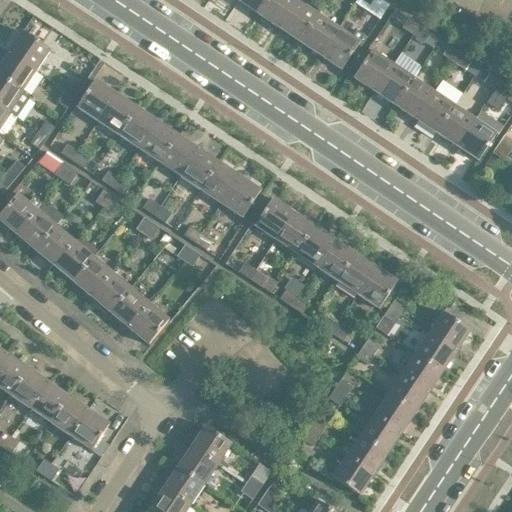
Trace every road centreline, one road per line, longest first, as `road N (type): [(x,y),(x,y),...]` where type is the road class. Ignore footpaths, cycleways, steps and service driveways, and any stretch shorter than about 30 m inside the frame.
road 1 (tertiary): [(118,0),(511,260)]
road 2 (residential): [(95,511),(164,410),(0,277)]
road 3 (tertiary): [(419,511),(511,372)]
